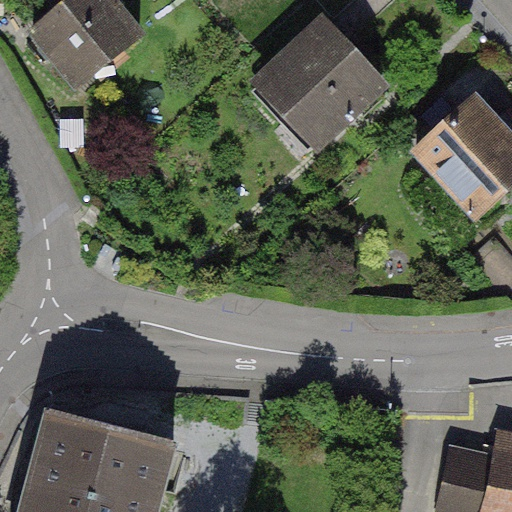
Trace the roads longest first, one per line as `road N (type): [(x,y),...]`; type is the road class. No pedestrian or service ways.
road 1 (residential): [(43,315),(316,352),(427,358),(511,349)]
road 2 (residential): [(43,315),(52,221),(0,111)]
